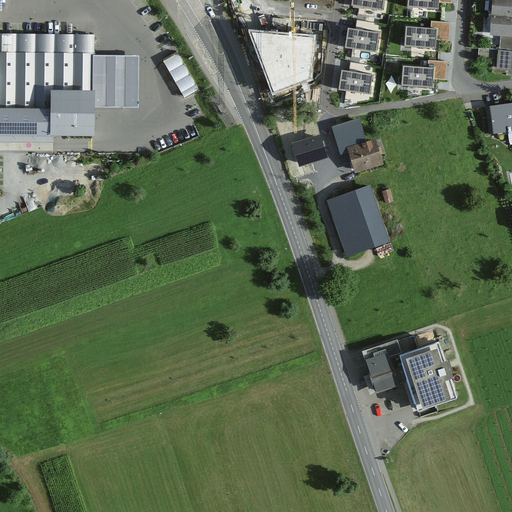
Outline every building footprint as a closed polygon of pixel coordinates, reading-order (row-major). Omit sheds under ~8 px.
[(384,0),(352,0),(352,6),(382,11),(384,0)] [(407,0),(407,7),(438,9),(439,2),(452,3),(452,0),(407,0)] [(511,0),(493,0),(493,16),(511,17),(511,0)] [(511,17),(493,16),(492,34),(500,35),(511,35),(511,17)] [(431,28),(406,26),(405,46),(436,48),(436,41),(450,42),(451,25),(432,23),(431,28)] [(380,33),(349,28),(346,49),(376,54),(380,33)] [(98,31),(0,31),(0,132),(37,133),(99,133),(99,104),(99,50),(98,31)] [(315,35),(250,31),(273,96),(294,87),(313,80),(314,63),(315,35)] [(511,35),(500,35),(499,48),(511,48),(511,35)] [(179,47),(166,55),(188,92),(201,84),(179,47)] [(511,52),(479,49),(478,58),(497,60),(496,70),(511,71),(511,52)] [(142,104),(142,50),(99,50),(99,104),(142,104)] [(428,67),(403,65),(402,85),(433,87),(433,81),(447,82),(448,64),(429,62),(428,67)] [(373,75),(342,70),(339,91),(370,96),(373,75)] [(511,105),(488,109),(491,135),(511,132),(511,137),(511,105)] [(361,126),(333,135),(342,167),(352,164),(355,173),(383,164),(377,144),(367,147),(361,126)] [(91,142),(61,141),(60,148),(90,149),(91,142)] [(322,148),(299,155),(305,174),(327,166),(322,148)] [(370,189),(332,203),(351,256),(389,242),(370,189)] [(389,190),(383,193),(388,204),(394,201),(389,190)] [(377,392),(410,381),(401,357),(418,351),(413,337),(364,354),(377,392)] [(439,344),(418,351),(401,357),(410,381),(420,410),(424,408),(445,401),(457,397),(439,344)]
